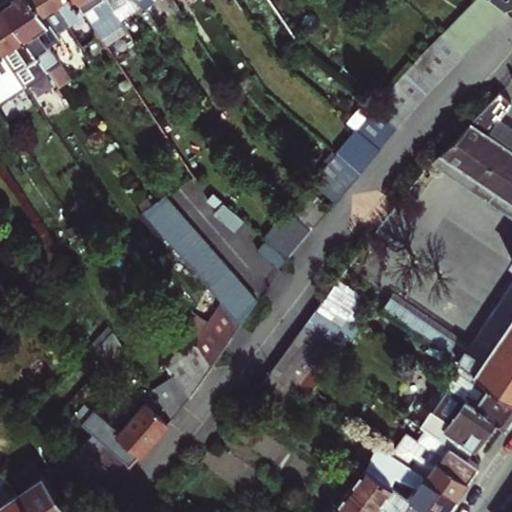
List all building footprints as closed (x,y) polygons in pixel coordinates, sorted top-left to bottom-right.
[(4,0),(1,3),(46,69),(56,84),(68,77),(46,43),(58,36),(51,23),(62,16),(61,15),(51,0),(4,0)] [(71,19),(84,10),(77,0),(51,0),(61,15),(62,14),(67,21),(71,19)] [(112,8),(106,0),(77,0),(84,10),(98,30),(104,40),(125,27),(112,8)] [(489,0),(484,0),(445,39),(466,58),(505,16),(507,15),(492,2),(489,0)] [(504,0),(493,0),(492,2),(507,15),(511,13),(511,11),(510,4),(504,0)] [(0,49),(22,83),(46,69),(1,3),(0,3),(0,49)] [(71,19),(67,21),(81,42),(98,30),(84,10),(71,19)] [(457,66),(466,58),(445,39),(438,47),(457,66)] [(448,76),(457,66),(438,47),(428,57),(448,76)] [(17,87),(22,83),(0,49),(0,82),(7,93),(10,92),(13,96),(19,92),(17,87)] [(439,86),(448,76),(428,57),(418,66),(439,86)] [(418,66),(408,78),(428,97),(439,86),(418,66)] [(428,97),(408,78),(400,88),(420,107),(428,97)] [(399,129),(420,107),(400,88),(378,112),(399,129)] [(475,121),(471,125),(511,152),(511,125),(500,117),(511,102),(511,101),(502,93),(493,102),(484,112),(475,121)] [(161,124),(166,133),(187,119),(182,112),(161,124)] [(398,130),(399,129),(378,112),(359,133),(380,151),(398,130)] [(511,152),(471,125),(465,132),(456,141),(436,162),(432,166),(511,220),(511,316),(486,356),(469,344),(457,363),(511,400),(511,152)] [(359,133),(339,155),(360,173),(380,151),(359,133)] [(360,173),(339,155),(321,175),(342,194),(360,173)] [(308,191),(290,212),(311,231),(329,209),(308,191)] [(143,213),(220,302),(240,325),(256,302),(165,198),(143,213)] [(244,219),(224,201),(215,212),(234,229),(244,219)] [(286,257),(311,231),(290,212),(266,239),(267,240),(286,257)] [(286,257),(267,240),(257,250),(277,268),(286,257)] [(511,316),(511,281),(469,344),(486,356),(511,316)] [(393,295),(381,311),(457,363),(469,344),(393,295)] [(194,341),(211,366),(241,327),(240,325),(220,302),(205,321),(194,314),(185,327),(194,341)] [(350,320),(323,302),(305,326),(331,344),(350,320)] [(331,344),(305,326),(292,342),(316,358),(319,361),(331,344)] [(164,361),(173,374),(188,397),(211,366),(194,341),(164,361)] [(294,387),(316,358),(292,342),(270,371),(294,387)] [(471,387),(464,397),(495,418),(506,425),(511,415),(511,400),(457,363),(451,373),(460,379),(471,387)] [(294,387),(270,371),(253,394),(278,411),(295,389),(294,387)] [(188,397),(173,374),(151,389),(170,418),(188,397)] [(495,418),(464,397),(454,390),(431,374),(403,416),(425,431),(465,458),(474,446),(475,447),(483,436),(495,418)] [(471,387),(460,379),(454,390),(464,397),(471,387)] [(110,431),(115,435),(137,455),(149,442),(164,425),(143,405),(120,431),(113,425),(109,430),(110,431)] [(465,458),(425,431),(418,441),(406,433),(391,455),(455,499),(465,484),(477,466),(465,458)] [(115,435),(105,447),(127,466),(133,460),(137,455),(115,435)] [(105,447),(100,442),(94,437),(86,448),(119,476),(123,471),(127,466),(105,447)] [(119,476),(86,448),(81,443),(69,458),(105,492),(111,484),(119,476)] [(391,455),(387,452),(379,463),(412,485),(404,497),(426,511),(445,511),(448,509),(455,499),(391,455)] [(8,476),(18,490),(32,511),(62,511),(66,510),(32,460),(8,476)] [(333,506),(341,511),(371,511),(374,508),(379,511),(426,511),(404,497),(361,467),(333,506)] [(32,511),(18,490),(0,502),(0,511),(32,511)]
